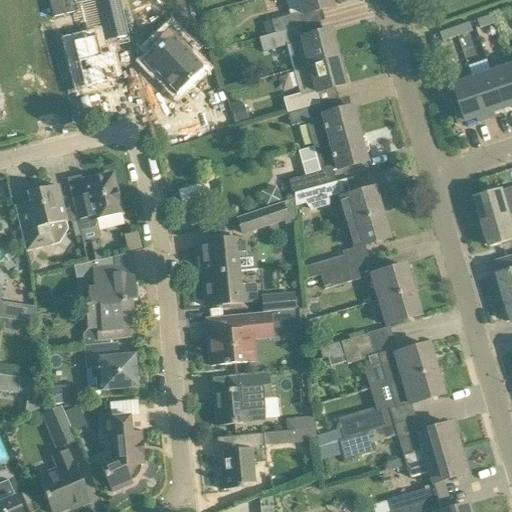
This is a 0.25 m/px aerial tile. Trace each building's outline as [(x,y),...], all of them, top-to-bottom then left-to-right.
[(128,37),(119,0),(94,0),(101,27),(92,29),(94,37),(88,39),(69,44),(72,55),(68,56),(71,70),(75,69),(80,90),(107,83),(105,78),(114,75),(106,43),(128,37)] [(301,15),(332,7),(329,0),(285,0),(289,15),(296,13),(300,12),(301,15)] [(504,22),(511,19),(511,18),(509,9),(494,15),(497,24),(500,32),(506,29),(504,22)] [(274,34),(293,29),(300,27),(296,13),(289,15),(270,21),(274,34)] [(482,29),(497,24),(494,15),(478,20),(482,29)] [(459,37),(475,32),(471,22),(456,28),(459,37)] [(443,43),(459,37),(456,28),(440,33),(443,43)] [(203,69),(183,48),(185,45),(170,29),(149,48),(154,53),(143,63),(154,75),(156,73),(176,94),(203,69)] [(265,37),(259,38),(263,52),(268,51),(286,46),(292,70),(338,58),(330,31),(322,33),(301,39),(301,42),(297,43),(293,29),(274,34),(265,37)] [(52,35),(34,39),(40,66),(59,61),(52,35)] [(31,52),(0,59),(0,65),(9,106),(42,99),(39,86),(31,52)] [(315,93),(345,85),(338,58),(292,70),(299,95),(283,99),(287,113),(315,106),(318,105),(315,93)] [(511,69),(511,68),(493,74),(504,109),(511,106),(511,69)] [(494,112),(504,109),(493,74),(474,80),(487,120),(496,117),(494,112)] [(479,123),(487,120),(474,80),(454,87),(466,122),(477,118),(479,123)] [(313,147),(359,135),(351,108),(331,114),(328,102),(318,105),(315,106),(287,113),(290,126),(306,122),(313,147)] [(231,127),(224,103),(209,107),(216,131),(231,127)] [(243,106),(230,110),(235,124),(247,119),(243,106)] [(307,190),(323,185),(335,182),(332,171),(366,162),(359,135),(313,147),(319,172),(304,176),(307,190)] [(96,220),(103,218),(122,214),(114,179),(107,174),(81,180),(82,186),(84,196),(71,198),(74,208),(79,232),(94,228),(97,223),(96,220)] [(307,190),(293,194),(294,208),(304,205),(309,211),(328,206),(329,198),(339,195),(340,199),(350,196),(345,179),(335,182),(323,185),(307,190)] [(29,203),(15,206),(25,252),(27,252),(55,245),(50,226),(65,222),(67,221),(71,224),(74,238),(80,237),(79,232),(74,208),(63,211),(62,205),(61,205),(65,198),(59,194),(57,186),(49,188),(42,184),(38,191),(32,192),(29,193),(27,193),(27,194),(29,203)] [(511,187),(476,199),(483,223),(509,215),(511,214),(511,187)] [(347,224),(381,214),(373,189),(350,196),(340,199),(347,224)] [(242,234),(288,218),(287,215),(292,213),(289,202),(237,219),(242,234)] [(347,224),(355,249),(388,239),(381,214),(347,224)] [(511,214),(509,215),(483,223),(490,247),(511,240),(511,214)] [(312,234),(309,222),(296,225),(299,238),(312,234)] [(235,241),(235,240),(199,243),(200,258),(197,258),(198,271),(201,271),(202,275),(238,272),(236,256),(244,256),(243,240),(235,241)] [(84,246),(87,263),(102,260),(99,243),(84,246)] [(320,275),(348,267),(344,252),(341,253),(342,256),(317,264),(304,268),(307,280),(321,276),(320,275)] [(506,299),(511,297),(511,256),(506,258),(510,272),(498,275),(506,299)] [(113,267),(113,258),(102,260),(87,263),(73,266),(76,280),(93,278),(94,290),(88,291),(89,306),(131,302),(136,302),(134,277),(124,278),(123,266),(113,267)] [(377,301),(412,291),(404,266),(385,271),(370,276),(377,301)] [(320,275),(321,276),(325,289),(352,281),(348,267),(320,275)] [(205,307),(225,305),(243,304),(243,302),(256,301),(254,286),(239,287),(238,272),(202,275),(205,307)] [(385,326),(400,321),(419,316),(412,291),(377,301),(385,326)] [(51,293),(36,296),(39,310),(54,307),(51,293)] [(293,297),(293,295),(261,298),(263,314),(270,313),(291,311),(303,310),(301,297),(293,297)] [(133,326),(131,302),(89,306),(84,306),(86,331),(82,336),(83,347),(96,345),(116,344),(116,339),(130,338),(129,326),(133,326)] [(291,311),(295,332),(306,331),(303,310),(291,311)] [(254,341),(273,339),(270,313),(263,314),(206,319),(210,367),(230,365),(257,364),(254,341)] [(0,320),(0,321),(0,328),(12,330),(13,322),(0,320)] [(322,360),(330,358),(371,346),(367,332),(339,340),(340,343),(319,349),(322,360)] [(101,391),(116,390),(135,388),(133,356),(118,358),(116,344),(96,345),(83,347),(85,370),(87,393),(92,393),(101,391)] [(386,385),(388,384),(435,370),(427,345),(394,355),(392,350),(377,355),(386,385)] [(367,359),(368,363),(375,361),(371,346),(330,358),(331,361),(345,357),(347,364),(367,359)] [(408,405),(423,400),(442,395),(435,370),(388,384),(395,409),(408,405)] [(236,390),(213,393),(216,426),(248,423),(265,421),(263,398),(269,398),(267,373),(255,374),(235,376),(235,378),(236,390)] [(17,378),(0,375),(0,391),(17,394),(18,393),(33,395),(35,381),(17,378)] [(393,424),(389,410),(388,405),(338,420),(341,429),(330,432),(324,434),(316,437),(318,447),(393,424)] [(56,450),(76,441),(61,407),(41,416),(56,450)] [(100,468),(89,473),(96,490),(108,485),(111,493),(132,484),(130,481),(134,479),(136,476),(138,473),(139,469),(140,466),(143,465),(142,456),(143,456),(142,441),(141,441),(140,432),(130,433),(129,417),(109,419),(102,419),(104,437),(113,436),(115,461),(100,468)] [(286,432),(315,429),(314,417),(285,420),(286,432)] [(370,443),(397,436),(393,424),(318,447),(320,461),(343,455),(345,461),(373,453),(371,447),(370,443)] [(407,464),(457,449),(449,424),(417,434),(399,440),(407,464)] [(265,455),(264,447),(316,443),(315,429),(286,432),(263,434),(235,437),(236,451),(222,452),(224,470),(220,471),(222,491),(240,489),(240,485),(254,484),(252,464),(259,463),(265,455)] [(432,484),(465,474),(457,449),(407,464),(411,478),(428,472),(432,484)] [(89,502),(81,484),(72,463),(71,464),(66,452),(53,457),(58,469),(37,478),(45,496),(51,511),(59,511),(69,508),(70,510),(89,502)] [(0,511),(21,511),(20,510),(15,497),(7,482),(0,484),(0,511)] [(373,511),(393,511),(429,501),(425,487),(386,498),(371,503),(373,511)] [(262,500),(261,511),(271,511),(271,501),(262,500)] [(430,511),(432,511),(429,501),(393,511),(430,511)]
